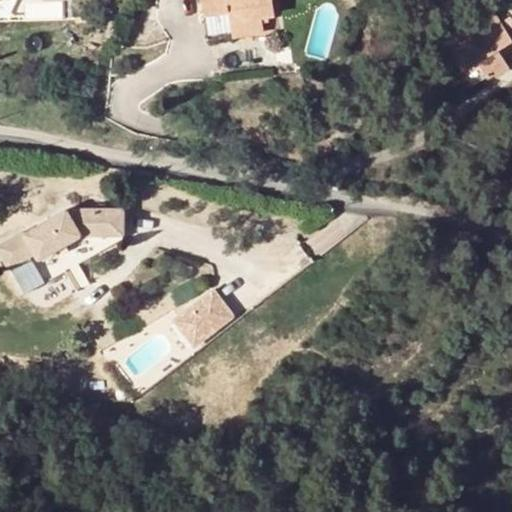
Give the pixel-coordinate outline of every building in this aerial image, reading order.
[(229,23),(261,18),(272,15),(269,0),(200,0),(202,16),(228,12),(229,23)] [(489,3),(445,39),(463,70),(478,61),(486,76),(506,65),(498,49),(511,41),(489,3)] [(263,31),(261,18),(229,23),(231,36),(263,31)] [(0,245),(0,254),(7,266),(33,251),(36,256),(52,247),(64,240),(80,231),(123,231),(122,207),(70,208),(25,234),(22,232),(0,245)] [(68,249),(64,240),(52,247),(56,256),(68,249)] [(233,312),(213,287),(175,318),(195,343),(233,312)]
